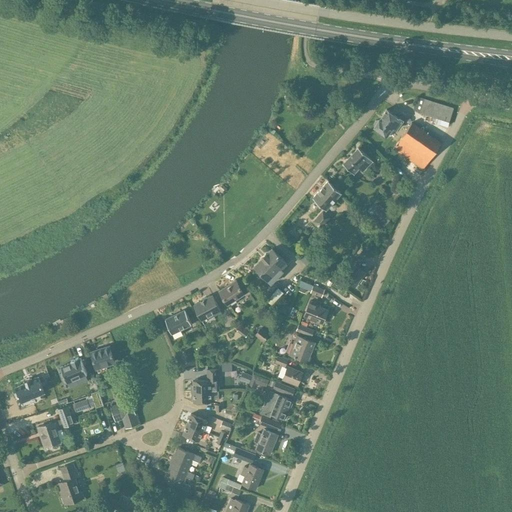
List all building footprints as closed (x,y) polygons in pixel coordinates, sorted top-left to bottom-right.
[(451,125),(456,107),(419,96),(414,110),(438,117),(437,121),(451,125)] [(396,130),(403,120),(400,118),(399,119),(387,110),(380,120),(376,121),(374,124),(374,126),(374,127),(387,136),(393,128),(396,130)] [(438,141),(411,123),(394,147),(421,165),(438,141)] [(354,173),(359,168),(363,172),(373,161),(359,147),(343,163),(354,173)] [(326,209),(341,192),(328,181),(313,198),(326,209)] [(367,211),(384,227),(393,217),(379,204),(378,206),(374,203),(367,211)] [(323,210),(313,221),(320,228),(331,217),(323,210)] [(267,281),(268,280),(271,284),(283,271),(282,269),(287,263),(273,249),(254,268),(267,281)] [(344,280),(356,288),(366,272),(355,264),(344,280)] [(236,280),(220,291),(228,303),(235,299),(245,293),(236,280)] [(305,291),(306,289),(309,290),(311,284),(301,280),(298,286),(300,286),(299,288),(305,291)] [(313,285),(311,284),(309,290),(311,291),(310,293),(321,297),(325,289),(313,285)] [(213,295),(194,305),(202,319),(203,320),(214,314),(221,310),(213,295)] [(286,312),(289,304),(283,302),(281,301),(278,309),(286,312)] [(323,323),(328,310),(316,305),(317,303),(310,301),(304,315),(323,323)] [(185,309),(166,319),(172,332),(181,328),(192,323),(185,309)] [(296,330),(312,337),(315,330),(299,324),(296,330)] [(255,335),(264,342),(270,334),(261,327),(255,335)] [(296,334),(288,353),(293,355),(307,361),(311,351),(315,342),(301,336),(296,334)] [(96,367),(115,361),(110,346),(91,352),(96,367)] [(288,360),(278,355),(275,362),(285,366),(288,360)] [(71,362),(60,366),(67,382),(87,373),(81,358),(79,359),(78,357),(71,360),(71,362)] [(298,385),(303,372),(288,366),(283,379),(298,385)] [(207,380),(193,380),(193,385),(192,385),(192,391),(211,391),(220,390),(219,369),(207,369),(207,380)] [(251,375),(243,372),(239,379),(247,383),(251,375)] [(265,387),(268,380),(254,374),(250,385),(254,387),(256,383),(265,387)] [(25,382),(15,386),(22,401),(45,391),(38,376),(32,379),(31,377),(24,381),(25,382)] [(295,388),(276,381),(273,389),(292,396),(295,388)] [(211,391),(192,391),(193,398),(194,398),(194,403),(211,402),(211,391)] [(284,419),(285,417),(287,418),(289,413),(287,412),(289,406),(291,407),(293,402),(291,401),(292,399),(270,391),(262,412),(270,416),(271,413),(284,419)] [(76,412),(89,408),(85,398),(72,402),(76,412)] [(138,423),(131,401),(112,407),(116,420),(124,418),(127,427),(138,423)] [(62,419),(58,421),(58,420),(37,427),(44,447),(51,444),(52,447),(55,448),(56,448),(59,447),(60,445),(59,442),(60,441),(56,430),(65,427),(65,426),(74,423),(68,406),(59,409),(62,419)] [(259,423),(278,431),(281,423),(278,422),(272,420),(254,413),(252,417),(260,420),(259,423)] [(187,424),(203,430),(207,420),(191,414),(187,424)] [(232,424),(223,420),(220,427),(230,431),(232,424)] [(203,430),(187,424),(183,434),(199,441),(203,430)] [(270,454),(278,434),(264,429),(262,433),(258,431),(254,441),(258,443),(256,448),(270,454)] [(253,462),(256,454),(245,449),(234,445),(234,446),(225,442),(222,448),(232,452),(233,450),(235,451),(234,454),(253,462)] [(238,444),(235,443),(234,445),(245,449),(256,454),(260,456),(261,452),(252,448),(251,449),(238,444)] [(202,457),(194,454),(178,447),(173,459),(190,465),(192,459),(200,462),(202,457)] [(195,474),(188,471),(190,465),(173,459),(169,470),(185,477),(193,480),(195,474)] [(118,472),(119,472),(121,476),(127,472),(123,462),(115,465),(118,472)] [(78,477),(75,468),(73,463),(61,467),(65,480),(58,482),(62,494),(61,495),(64,504),(81,498),(75,478),(78,477)] [(256,489),(263,469),(250,464),(249,467),(244,465),(241,474),(246,476),(243,483),(256,489)] [(190,485),(183,482),(185,477),(169,470),(164,481),(188,491),(190,485)] [(242,484),(223,476),(221,481),(224,482),(240,489),(242,484)] [(241,489),(240,489),(224,482),(222,488),(239,495),(241,489)] [(131,511),(128,510),(126,511),(123,511),(116,508),(119,502),(107,495),(96,511),(131,511)] [(246,511),(249,504),(236,499),(236,500),(231,498),(225,511),(224,511),(246,511)]
